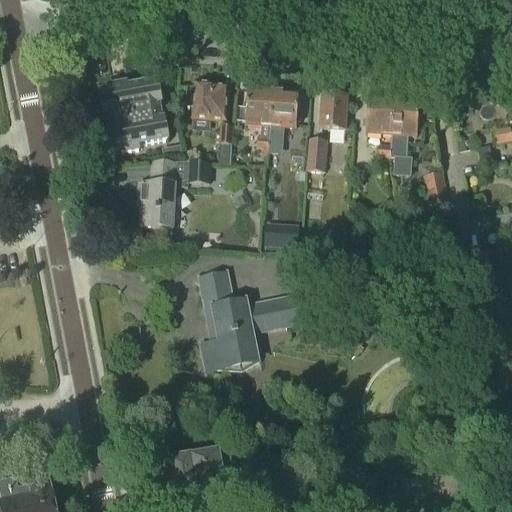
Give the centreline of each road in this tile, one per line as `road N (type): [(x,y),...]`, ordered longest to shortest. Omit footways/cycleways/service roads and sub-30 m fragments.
road 1 (residential): [(12,19),(465,60),(511,72)]
road 2 (residential): [(12,19),(105,511)]
